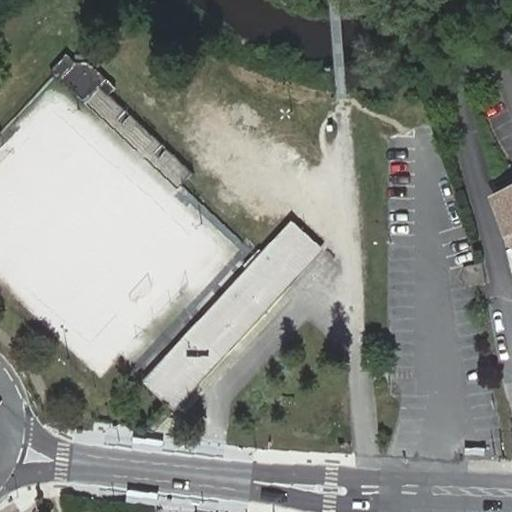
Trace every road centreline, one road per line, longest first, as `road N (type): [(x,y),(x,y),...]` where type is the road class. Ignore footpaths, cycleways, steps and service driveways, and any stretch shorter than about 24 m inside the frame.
road 1 (secondary): [(13,449),(397,493)]
road 2 (unknown): [(511,306),(476,118)]
